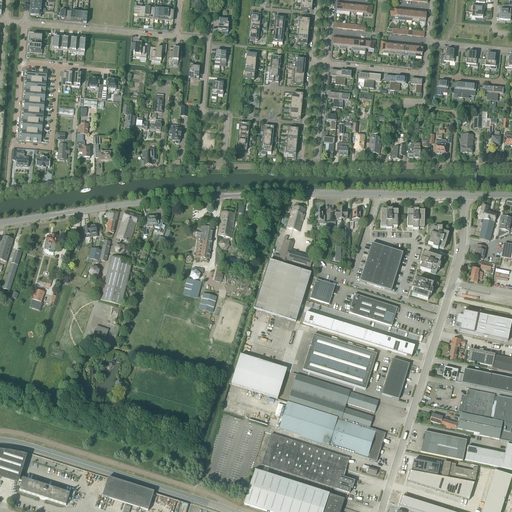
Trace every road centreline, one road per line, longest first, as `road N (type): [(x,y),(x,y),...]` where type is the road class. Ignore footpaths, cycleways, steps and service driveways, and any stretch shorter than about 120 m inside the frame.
road 1 (residential): [(0,223),(170,199),(463,195)]
road 2 (unclassified): [(380,511),(447,297)]
road 3 (residential): [(0,192),(221,167)]
road 4 (residential): [(58,67),(48,148),(12,144),(20,63)]
road 5 (residential): [(315,166),(511,166)]
road 6 (residential): [(175,36),(23,23)]
road 7 (residential): [(221,167),(225,117),(201,109),(206,40)]
